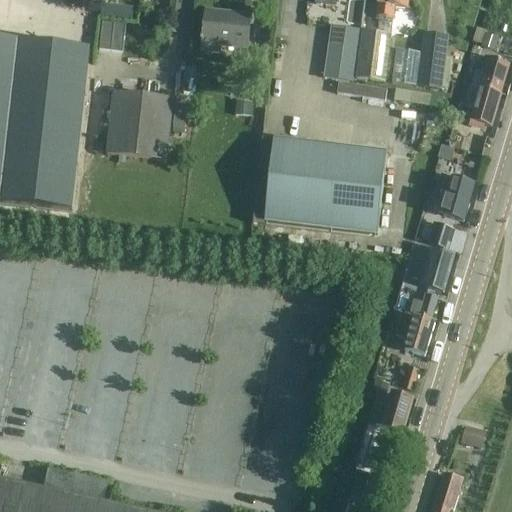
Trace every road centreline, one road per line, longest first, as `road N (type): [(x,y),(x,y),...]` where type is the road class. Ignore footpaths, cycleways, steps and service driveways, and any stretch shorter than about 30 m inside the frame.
road 1 (secondary): [(429,436),(507,171)]
road 2 (residential): [(511,245),(499,349),(429,436)]
